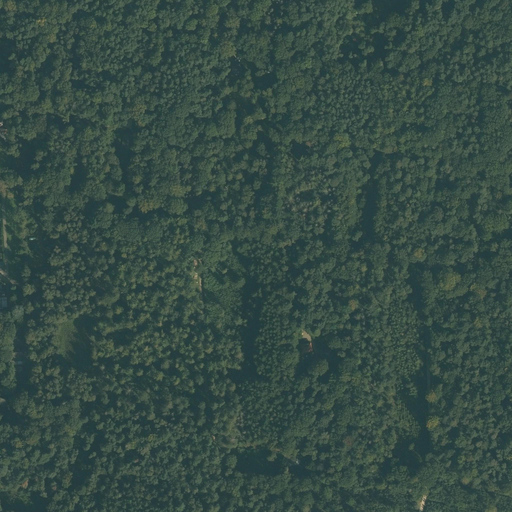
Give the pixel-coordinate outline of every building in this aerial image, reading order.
[(239,63),(231,62),(230,66),(232,66),(231,74),(236,75),(237,72),(239,72),(240,68),(238,67),(239,63)] [(132,135),(124,134),(122,147),(130,149),(132,135)] [(311,344),(301,345),(302,354),(312,352),(311,344)] [(22,349),(9,349),(9,361),(22,361),(22,353),(22,349)] [(298,457),(285,455),(284,462),(295,465),(296,462),(297,462),(298,457)]
